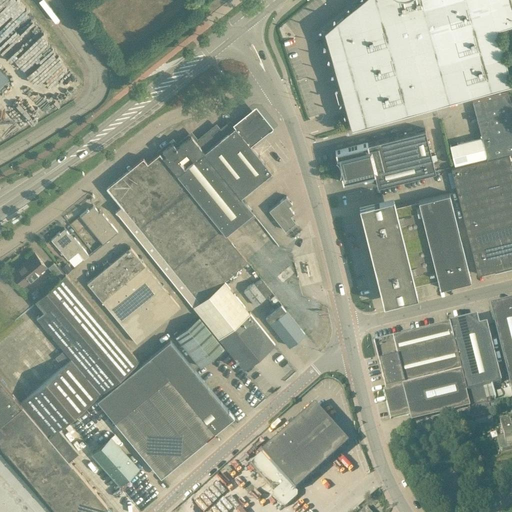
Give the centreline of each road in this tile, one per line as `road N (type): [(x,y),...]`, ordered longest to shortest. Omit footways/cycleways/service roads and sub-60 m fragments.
road 1 (unclassified): [(0,248),(153,127),(272,86)]
road 2 (unclassified): [(156,511),(315,369),(352,353)]
road 3 (unclassified): [(346,326),(316,201),(272,86)]
road 4 (secondary): [(230,22),(55,168)]
road 5 (unclassified): [(0,158),(98,89),(90,57),(48,0)]
road 6 (secondary): [(55,168),(232,39)]
road 7 (unclassified): [(346,326),(511,285)]
road 8 (unclassified): [(405,511),(379,461),(352,353)]
road 9 (unclassified): [(235,0),(113,98)]
road 10 (unknown): [(347,202),(375,319)]
